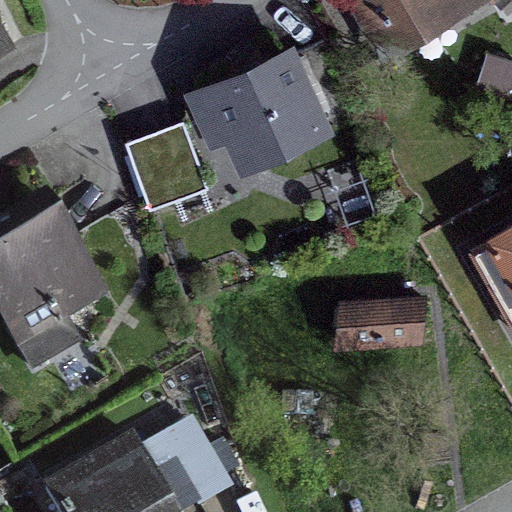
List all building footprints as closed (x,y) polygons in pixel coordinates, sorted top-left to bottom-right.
[(359,0),(353,4),(383,55),(477,0),(485,0),(488,3),(492,0),(359,0)] [(0,47),(16,38),(0,10),(0,47)] [(243,160),(316,126),(285,57),(211,90),(243,160)] [(160,138),(132,148),(150,198),(177,188),(160,138)] [(59,319),(97,296),(43,203),(0,227),(0,229),(3,233),(0,234),(0,317),(30,370),(74,345),(59,319)] [(511,227),(492,239),(511,273),(511,227)] [(425,338),(423,301),(337,308),(339,342),(425,338)] [(195,505),(225,488),(188,424),(158,441),(195,505)] [(169,511),(173,511),(131,440),(42,492),(53,511),(166,511),(169,510),(169,511)]
